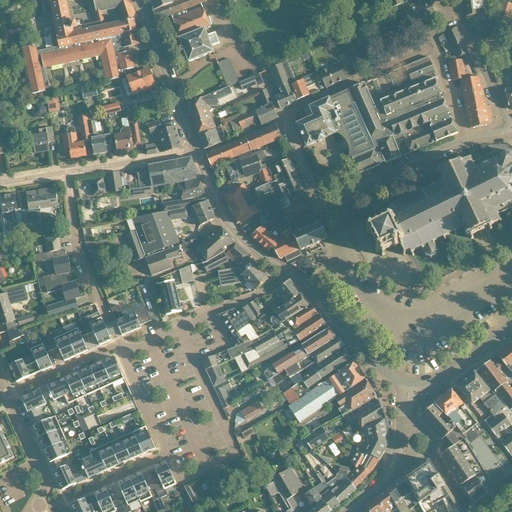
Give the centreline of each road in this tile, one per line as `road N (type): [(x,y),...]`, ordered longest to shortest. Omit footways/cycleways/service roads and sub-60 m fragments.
road 1 (residential): [(319,200),(287,123),(290,110),(431,46),(466,138)]
road 2 (residential): [(291,270),(270,289),(131,350),(121,346)]
road 3 (residential): [(121,346),(84,271),(66,172)]
road 4 (residential): [(141,0),(196,151)]
road 5 (residential): [(196,151),(226,219),(258,255),(291,270)]
road 6 (residential): [(36,503),(47,507),(167,454)]
road 7 (unclassified): [(310,286),(385,372),(411,384)]
road 8 (residential): [(453,0),(506,128)]
road 9 (residential): [(66,172),(196,151)]
road 10 (residential): [(121,346),(6,394)]
road 11 (residential): [(36,503),(48,482),(6,394)]
